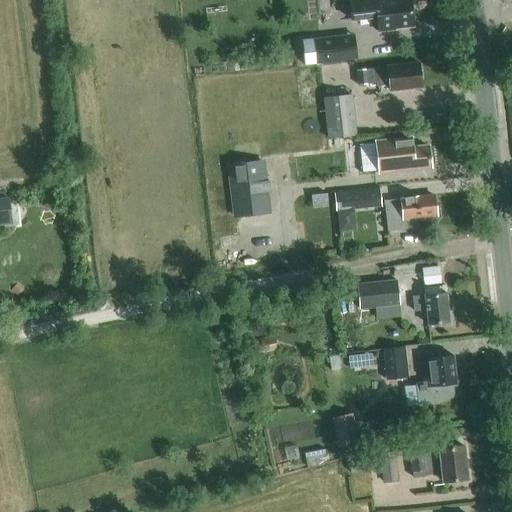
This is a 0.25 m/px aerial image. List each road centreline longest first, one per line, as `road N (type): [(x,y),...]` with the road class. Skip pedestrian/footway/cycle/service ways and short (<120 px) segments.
road 1 (track): [(0,335),(352,264),(502,248)]
road 2 (secondary): [(511,341),(474,0)]
